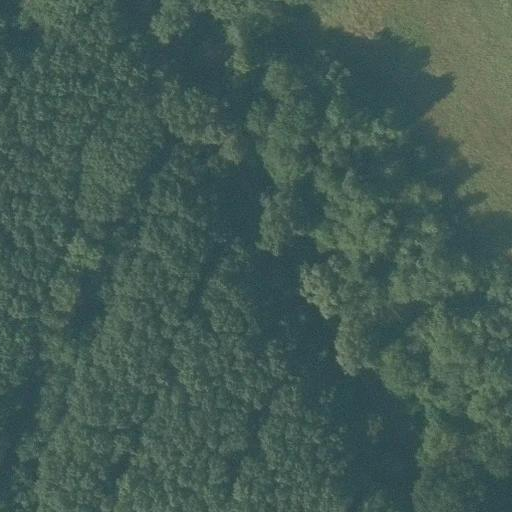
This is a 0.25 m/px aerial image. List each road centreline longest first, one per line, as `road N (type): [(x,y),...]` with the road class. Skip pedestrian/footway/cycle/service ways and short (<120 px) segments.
road 1 (track): [(456,511),(138,0)]
road 2 (unclassified): [(0,451),(194,0)]
